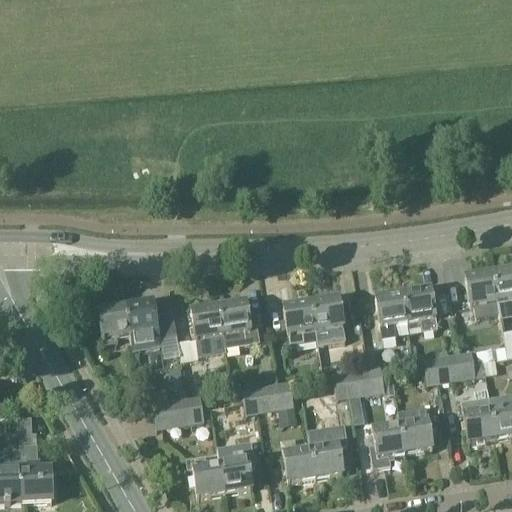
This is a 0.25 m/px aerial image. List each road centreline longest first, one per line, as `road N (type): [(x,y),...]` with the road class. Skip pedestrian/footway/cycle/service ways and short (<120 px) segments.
road 1 (secondary): [(511,220),(376,245),(121,254)]
road 2 (tertiary): [(135,511),(15,301),(2,262)]
road 3 (secondary): [(121,254),(0,235)]
